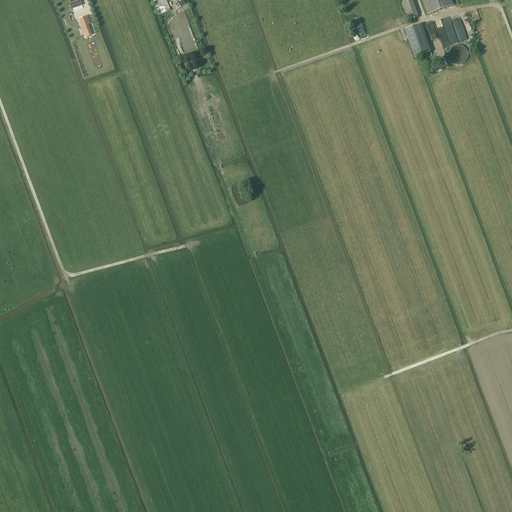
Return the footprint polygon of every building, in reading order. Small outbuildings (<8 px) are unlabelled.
[(155,0),(161,14),(166,13),(170,11),(168,7),(165,0),(155,0)] [(413,0),(401,0),(406,15),(409,14),(410,17),(418,15),(413,0)] [(422,0),(428,15),(453,5),(451,0),(422,0)] [(87,16),(79,19),(86,37),(91,36),(87,25),(90,24),(87,16)] [(436,27),(442,48),(458,43),(449,17),(441,20),(443,24),(435,26),(434,22),(427,24),(428,30),(436,27)] [(460,42),(464,40),(459,22),(454,23),(456,28),(459,27),(460,30),(457,31),(460,42)] [(431,53),(423,24),(406,29),(414,58),(431,53)]
